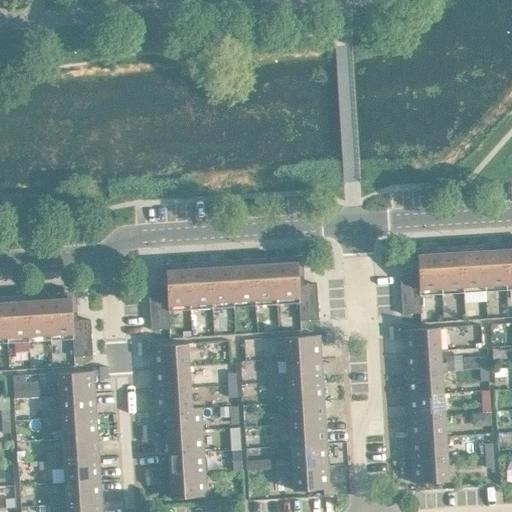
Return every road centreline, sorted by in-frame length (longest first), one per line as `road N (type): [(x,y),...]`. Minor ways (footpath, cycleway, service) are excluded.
road 1 (residential): [(364,511),(360,425),(376,398),(375,339),(356,304),(354,223)]
road 2 (residential): [(135,511),(112,255)]
road 3 (tertiary): [(112,255),(139,236),(354,223)]
road 4 (tertiary): [(511,213),(354,223)]
